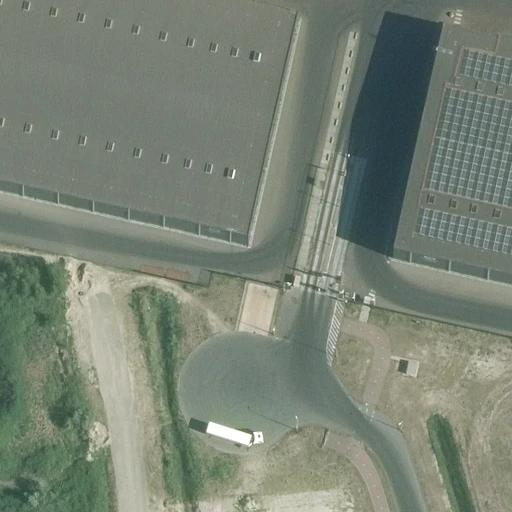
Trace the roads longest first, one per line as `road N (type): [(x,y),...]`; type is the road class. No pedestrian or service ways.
road 1 (track): [(343,493),(235,506),(251,447),(290,389)]
road 2 (unclassified): [(246,380),(290,389),(365,423),(390,450),(416,511)]
road 3 (unclassified): [(135,511),(104,310)]
